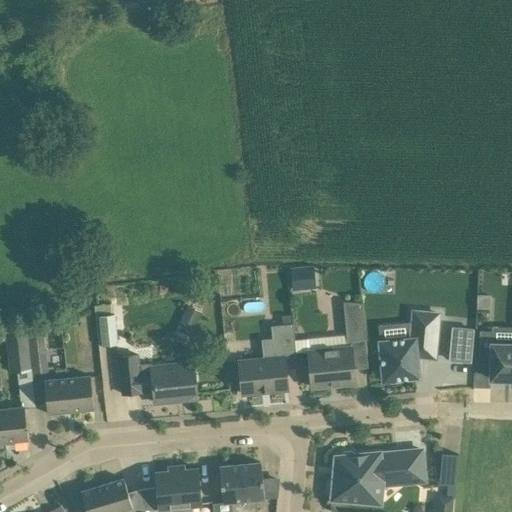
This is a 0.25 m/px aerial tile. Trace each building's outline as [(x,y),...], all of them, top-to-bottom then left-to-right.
[(316,285),(315,274),(292,277),(293,288),(316,285)] [(478,295),(478,307),(489,308),(489,295),(478,295)] [(344,302),(348,342),(364,340),(360,303),(344,302)] [(175,333),(189,340),(202,313),(188,306),(175,333)] [(380,341),(384,379),(386,379),(391,382),(399,381),(403,377),(421,375),(419,355),(418,338),(436,340),(439,313),(414,311),(411,338),(380,341)] [(97,317),(100,347),(116,346),(113,315),(97,317)] [(30,372),(30,375),(46,373),(40,320),(3,324),(8,375),(30,372)] [(272,337),(261,338),(263,358),(239,361),(242,393),(288,388),(285,358),(297,356),(293,323),(271,325),(272,337)] [(453,327),(450,359),(470,361),(472,329),(453,327)] [(480,330),(479,358),(491,358),(491,378),(511,378),(511,342),(493,342),(493,330),(480,330)] [(308,350),(312,386),(355,382),(352,346),(308,350)] [(122,393),(141,391),(153,389),(155,402),(197,397),(194,362),(151,366),(151,367),(139,368),(138,354),(119,356),(122,393)] [(91,375),(67,377),(71,410),(94,408),(91,375)] [(71,410),(67,377),(44,380),(47,413),(71,410)] [(25,404),(1,407),(5,441),(28,439),(26,419),(25,404)] [(509,431),(477,429),(475,442),(498,444),(495,467),(511,468),(511,443),(507,443),(509,431)] [(332,498),(380,502),(382,484),(425,480),(422,449),(380,453),(380,452),(356,454),(352,450),(344,451),(340,455),(336,456),(334,479),(330,483),(329,491),(332,496),(332,498)] [(456,511),(457,452),(441,452),(440,511),(456,511)] [(470,455),(461,455),(460,466),(469,467),(470,455)] [(261,462),(240,464),(245,511),(257,511),(256,498),(265,498),(261,462)] [(245,511),(240,464),(220,466),(223,502),(231,501),(232,511),(245,511)] [(185,465),(176,466),(180,511),(192,511),(192,504),(202,504),(199,468),(185,469),(185,465)] [(180,511),(176,466),(168,467),(168,471),(155,472),(156,487),(139,488),(145,509),(158,508),(168,507),(168,511),(180,511)] [(469,467),(460,466),(460,478),(468,479),(469,467)] [(511,468),(495,467),(492,492),(511,493),(511,468)] [(124,478),(102,484),(110,511),(121,511),(121,509),(132,505),(124,478)] [(110,511),(102,484),(81,490),(87,510),(87,511),(110,511)]
